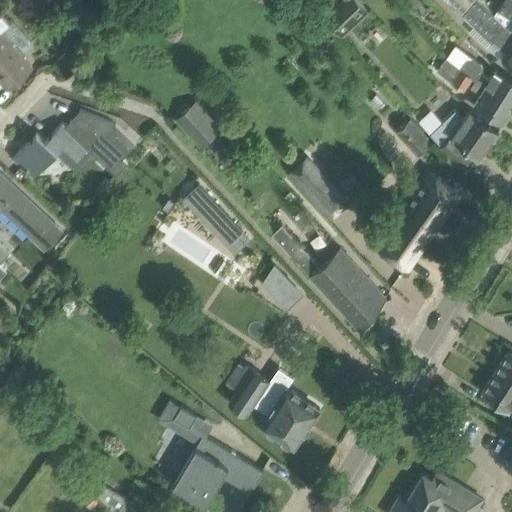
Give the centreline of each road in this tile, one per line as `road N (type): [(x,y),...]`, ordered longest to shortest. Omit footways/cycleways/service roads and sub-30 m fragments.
road 1 (tertiary): [(391,405),(511,205)]
road 2 (residential): [(509,475),(391,405)]
road 3 (tertiary): [(326,511),(391,405)]
